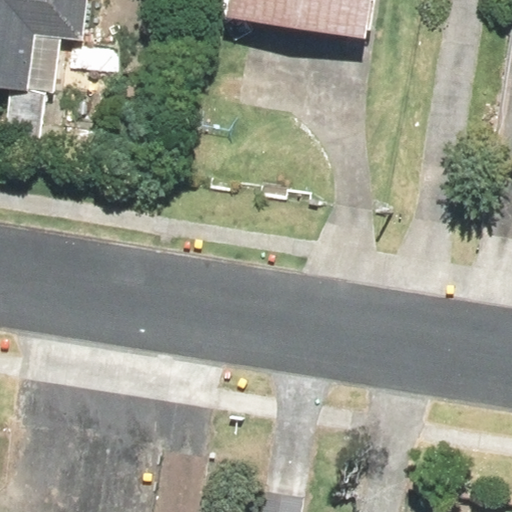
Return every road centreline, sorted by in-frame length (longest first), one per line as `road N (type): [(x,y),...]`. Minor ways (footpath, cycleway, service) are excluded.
road 1 (residential): [(0,278),(511,358)]
road 2 (unknown): [(473,0),(417,343)]
